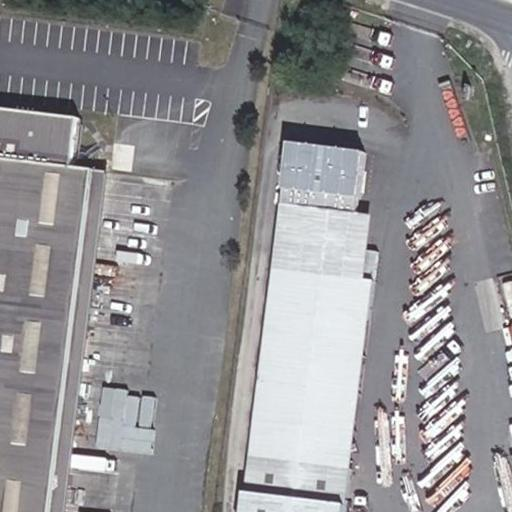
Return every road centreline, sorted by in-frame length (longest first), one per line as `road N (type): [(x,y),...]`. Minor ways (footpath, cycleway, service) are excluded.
road 1 (unknown): [(430,167),(380,377),(395,483),(424,511)]
road 2 (unknown): [(454,511),(472,501),(488,462),(493,362),(451,181)]
road 3 (unknown): [(431,0),(430,167)]
